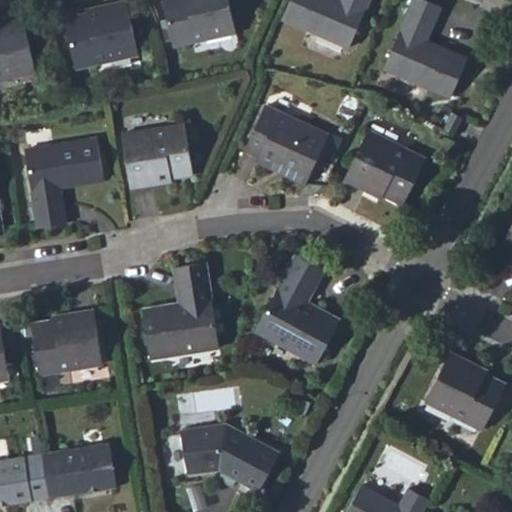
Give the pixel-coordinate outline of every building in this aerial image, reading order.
[(66,13),(76,61),(135,50),(124,0),(106,0),(99,2),(100,5),(66,13)] [(164,0),(173,43),(232,31),(226,0),(164,0)] [(290,0),(282,18),(350,47),(372,0),(290,0)] [(425,0),(417,0),(385,66),(447,93),(463,59),(425,40),(440,6),(425,0)] [(0,73),(31,67),(21,13),(0,17),(0,73)] [(266,109),(245,151),(280,170),(278,173),(301,185),(323,140),(266,109)] [(460,117),(453,113),(442,130),(440,136),(450,140),(460,117)] [(121,131),(127,187),(156,185),(156,179),(190,173),(181,125),(121,131)] [(361,132),(337,182),(360,193),(362,188),(397,205),(420,160),(361,132)] [(28,142),(38,222),(62,219),(57,183),(98,177),(93,134),(28,142)] [(511,205),(498,232),(511,239),(511,205)] [(308,256),(261,329),(319,366),(347,323),(317,304),(336,274),(308,256)] [(146,312),(154,360),(224,352),(210,266),(177,270),(184,307),(146,312)] [(38,327),(46,375),(105,367),(96,311),(72,314),(74,322),(38,327)] [(0,381),(13,380),(5,324),(0,325),(0,381)] [(445,355),(425,397),(478,425),(502,376),(475,362),(471,368),(445,355)] [(236,481),(254,491),(278,447),(239,424),(187,430),(191,477),(215,475),(213,480),(229,490),(236,481)] [(113,446),(45,456),(50,498),(118,489),(113,446)] [(0,504),(50,498),(45,456),(0,461),(0,504)] [(422,511),(424,510),(427,503),(432,493),(410,481),(401,497),(362,476),(342,511),(422,511)] [(443,511),(427,503),(424,510),(422,511),(459,511),(448,506),(443,511)]
